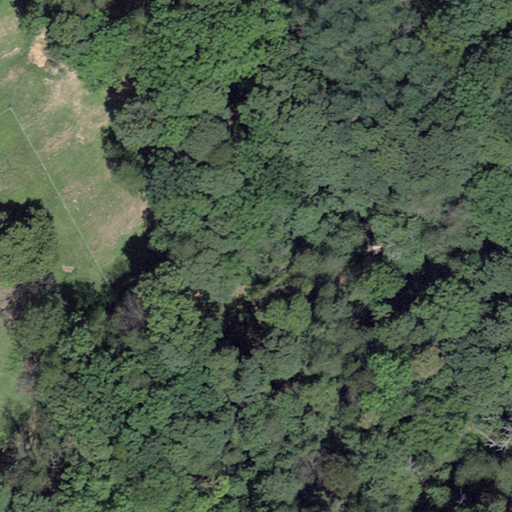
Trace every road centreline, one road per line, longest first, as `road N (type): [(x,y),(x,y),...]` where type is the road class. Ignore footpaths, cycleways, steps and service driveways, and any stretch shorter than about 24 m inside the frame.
road 1 (track): [(270,0),(247,33),(236,181),(216,219),(92,386),(0,468)]
road 2 (track): [(487,0),(421,16),(344,0)]
